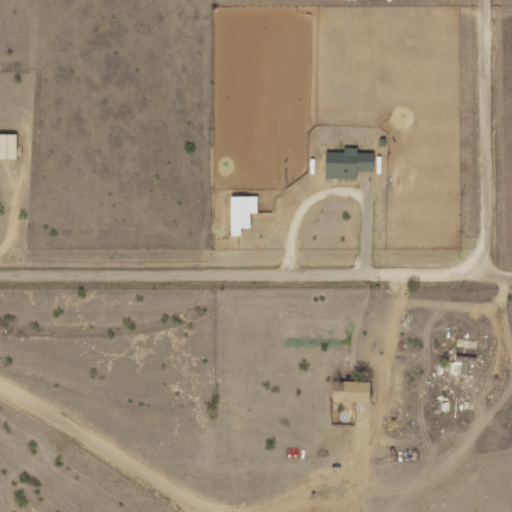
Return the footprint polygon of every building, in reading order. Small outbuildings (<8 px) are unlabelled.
[(0,159),(17,159),(17,134),(0,134),(0,159)] [(374,153),(357,153),(358,148),(344,147),(344,152),(327,152),(326,178),(357,179),(357,171),(374,171),(374,153)] [(231,196),(232,236),(242,236),(242,228),(251,228),(251,213),(258,213),(258,196),(231,196)] [(475,374),(475,356),(452,356),(451,374),(475,374)] [(371,402),(372,382),(345,381),(345,390),(334,390),(334,401),(371,402)]
